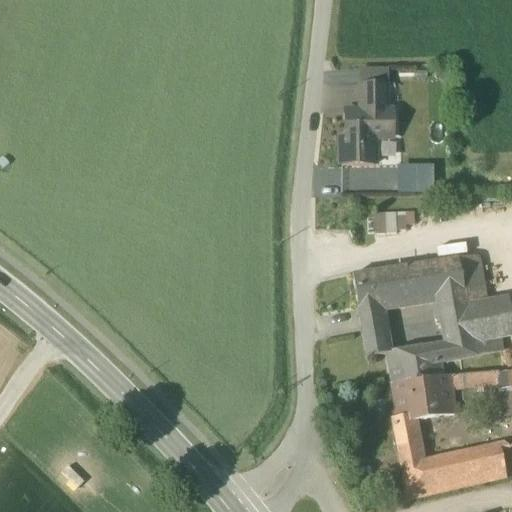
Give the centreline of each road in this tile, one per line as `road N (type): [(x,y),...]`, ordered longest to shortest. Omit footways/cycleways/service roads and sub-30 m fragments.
road 1 (residential): [(323,0),(301,201),(305,450),(248,511)]
road 2 (tertiary): [(232,511),(58,334),(0,290)]
